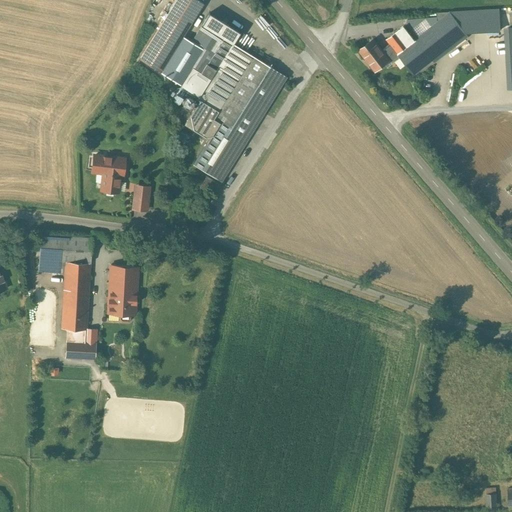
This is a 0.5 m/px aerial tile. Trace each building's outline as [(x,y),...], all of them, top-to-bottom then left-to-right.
[(175,0),(140,59),(160,71),(183,35),(203,3),(198,0),(175,0)] [(501,30),(500,9),(449,12),(465,33),(501,30)] [(202,24),(214,32),(232,43),(233,43),(240,32),(209,12),(202,24)] [(432,61),(466,34),(465,33),(449,12),(438,13),(438,22),(415,39),(432,61)] [(191,41),(169,77),(182,86),(184,83),(188,76),(193,67),(192,67),(214,32),(202,24),(191,41)] [(404,26),(386,39),(390,44),(400,57),(414,75),(432,61),(415,39),(404,26)] [(192,67),(193,67),(206,76),(209,78),(210,78),(216,68),(232,43),(214,32),(192,67)] [(183,35),(160,71),(169,77),(191,41),(183,35)] [(373,39),(359,50),(375,71),(384,64),(389,60),(382,50),(373,39)] [(198,96),(197,98),(199,99),(218,111),(225,100),(252,55),(233,43),(232,43),(216,68),(210,78),(209,78),(201,90),(199,94),(198,96)] [(400,57),(390,44),(382,50),(389,60),(384,64),(387,68),(400,57)] [(252,55),(225,100),(239,108),(259,121),(286,77),(252,55)] [(184,83),(182,86),(198,96),(199,94),(201,90),(198,89),(206,76),(193,67),(188,76),(184,83)] [(198,89),(201,90),(209,78),(206,76),(198,89)] [(185,97),(183,99),(182,102),(183,105),(184,107),(186,108),(188,108),(190,107),(192,105),(193,104),(193,100),(191,98),(188,96),(185,97)] [(184,107),(183,105),(177,109),(173,116),(184,122),(194,107),(198,101),(199,99),(197,98),(193,104),(192,105),(190,107),(188,108),(186,108),(184,107)] [(184,122),(184,124),(195,131),(203,135),(208,139),(213,132),(219,122),(213,118),(218,111),(199,99),(198,101),(194,107),(184,122)] [(218,111),(213,118),(219,122),(227,127),(239,108),(225,100),(218,111)] [(239,108),(227,127),(242,136),(242,137),(247,140),(259,121),(239,108)] [(208,139),(201,151),(224,165),(230,156),(242,137),(242,136),(227,127),(219,122),(213,132),(208,139)] [(94,155),(92,171),(98,172),(101,169),(105,169),(107,171),(106,177),(102,180),(101,189),(117,191),(120,174),(122,175),(124,159),(94,155)] [(230,156),(224,165),(235,171),(240,162),(230,156)] [(134,192),(132,208),(146,210),(148,194),(148,193),(134,192)] [(68,260),(95,262),(96,236),(45,234),(44,259),(68,260)] [(0,247),(0,290),(14,286),(0,247)] [(92,327),(95,262),(68,260),(64,326),(92,327)] [(141,264),(110,262),(108,313),(138,314),(141,264)] [(91,340),(100,340),(101,328),(92,327),(91,340)] [(100,357),(100,340),(91,340),(71,339),(70,356),(100,357)] [(501,504),(500,484),(491,484),(492,504),(501,504)]
